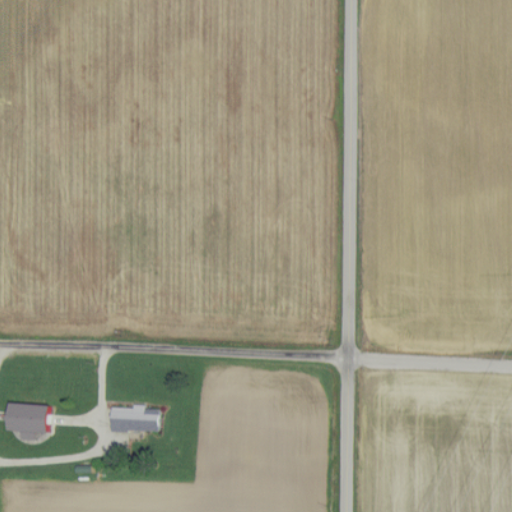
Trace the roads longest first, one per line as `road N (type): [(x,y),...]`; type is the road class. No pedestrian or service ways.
road 1 (residential): [(511,365),(0,346)]
road 2 (residential): [(349,511),(347,0)]
road 3 (residential): [(2,347),(2,466),(95,452),(103,349)]
